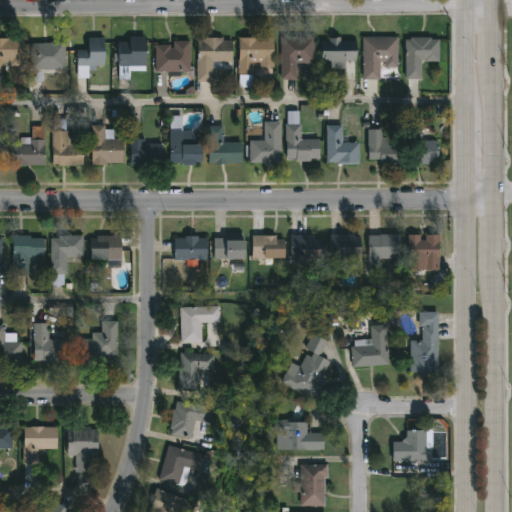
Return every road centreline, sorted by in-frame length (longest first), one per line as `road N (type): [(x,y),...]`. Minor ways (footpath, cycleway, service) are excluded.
road 1 (tertiary): [(0,202),(496,194)]
road 2 (residential): [(0,10),(496,9)]
road 3 (residential): [(150,202),(149,400),(112,511)]
road 4 (secondary): [(496,511),(496,263)]
road 5 (secondary): [(468,199),(467,412)]
road 6 (residential): [(467,412),(364,413),(360,511)]
road 7 (residential): [(0,400),(149,400)]
road 8 (secondary): [(496,194),(496,61)]
